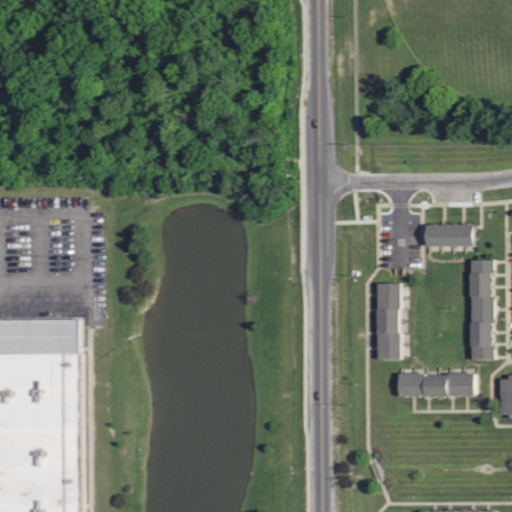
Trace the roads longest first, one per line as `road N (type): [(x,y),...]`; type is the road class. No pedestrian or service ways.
road 1 (secondary): [(317,0),(323,511)]
road 2 (residential): [(320,181),(511,175)]
